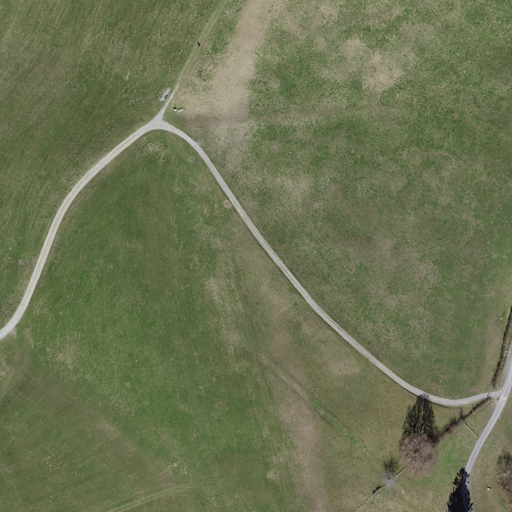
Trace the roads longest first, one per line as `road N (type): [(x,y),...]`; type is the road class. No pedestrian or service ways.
road 1 (track): [(0,333),(21,309),(70,194),(120,143),(158,129)]
road 2 (track): [(158,129),(223,0)]
